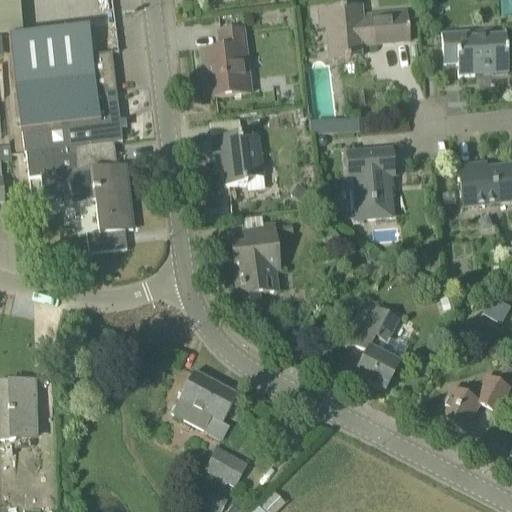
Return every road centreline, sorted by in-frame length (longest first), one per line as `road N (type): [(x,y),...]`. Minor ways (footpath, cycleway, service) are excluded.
road 1 (tertiary): [(511,508),(251,378),(218,345),(187,279)]
road 2 (tertiary): [(187,279),(151,0)]
road 3 (residential): [(187,279),(98,301),(0,281)]
